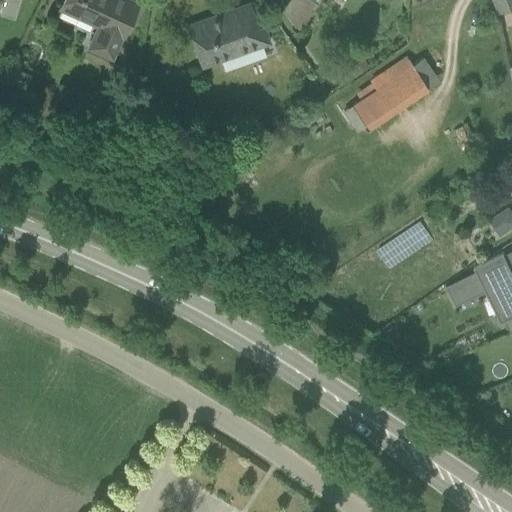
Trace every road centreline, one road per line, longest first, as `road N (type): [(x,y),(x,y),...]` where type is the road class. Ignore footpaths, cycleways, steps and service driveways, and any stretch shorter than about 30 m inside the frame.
road 1 (secondary): [(464,489),(212,323),(0,228)]
road 2 (unclassified): [(350,511),(71,335),(0,302)]
